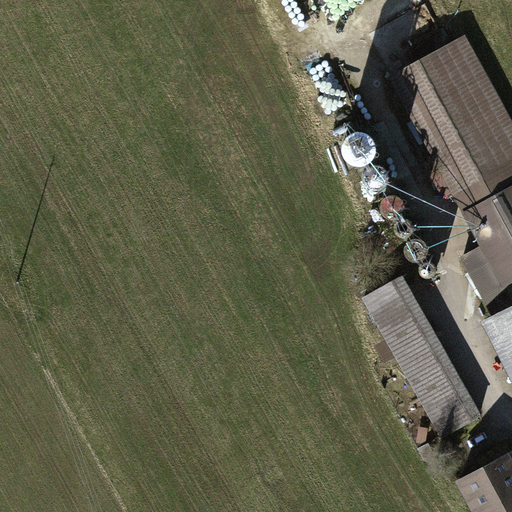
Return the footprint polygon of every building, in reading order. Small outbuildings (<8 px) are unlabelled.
[(511,108),(474,36),(396,78),(509,292),(511,290),(511,108)] [(371,152),(373,148),(374,144),(374,139),(372,135),(369,132),(364,130),(360,129),(355,130),(351,133),(348,136),(347,140),(347,145),(348,149),(351,153),(354,156),(359,157),(363,157),(368,155),(371,152)] [(371,175),(372,177),(375,178),(378,178),(380,178),(383,177),(385,175),(386,172),(386,170),(386,167),(384,164),(382,163),(379,162),(377,161),(374,162),(371,164),(370,166),(369,169),(369,172),(371,175)] [(387,206),(389,208),(392,210),(394,210),(397,210),(399,208),(401,207),(403,204),(403,201),(402,199),(401,196),(399,194),(396,193),(393,193),(391,194),(388,196),(387,198),(386,201),(386,204),(387,206)] [(398,228),(400,230),(402,231),(405,231),(408,231),(410,230),(412,228),(413,225),(414,223),(413,220),(412,218),(410,216),(407,215),(404,215),(401,215),(399,217),(397,219),(397,222),(397,225),(398,228)] [(410,251),(412,254),(415,255),(417,255),(420,255),(422,254),(424,252),(426,249),(426,246),(425,244),(424,241),(422,240),(419,239),(416,238),(414,239),(411,241),(410,243),(409,246),(409,249),(410,251)] [(422,271),(424,273),(427,275),(429,275),(432,275),(434,273),(436,271),(438,269),(438,266),(437,264),(436,261),(434,259),(431,258),(428,258),(426,259),(423,261),(422,263),(421,266),(421,269),(422,271)] [(412,279),(370,302),(444,440),(486,417),(412,279)] [(511,309),(489,321),(511,367),(511,309)] [(511,511),(511,459),(464,482),(477,511),(511,511)]
